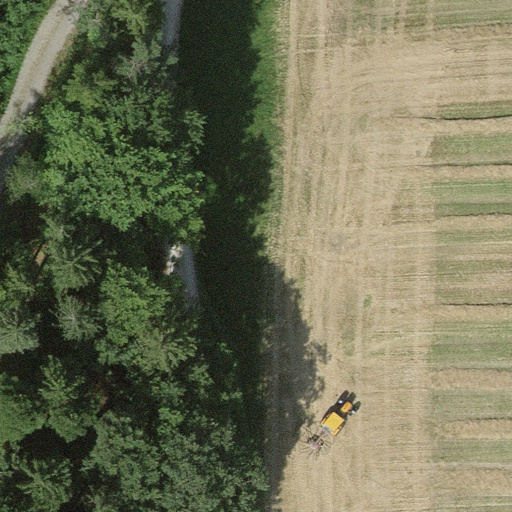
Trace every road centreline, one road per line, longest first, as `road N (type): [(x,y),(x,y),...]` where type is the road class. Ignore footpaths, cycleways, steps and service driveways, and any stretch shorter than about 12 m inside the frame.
road 1 (track): [(173,0),(180,159),(231,511)]
road 2 (track): [(76,0),(37,55),(0,160)]
